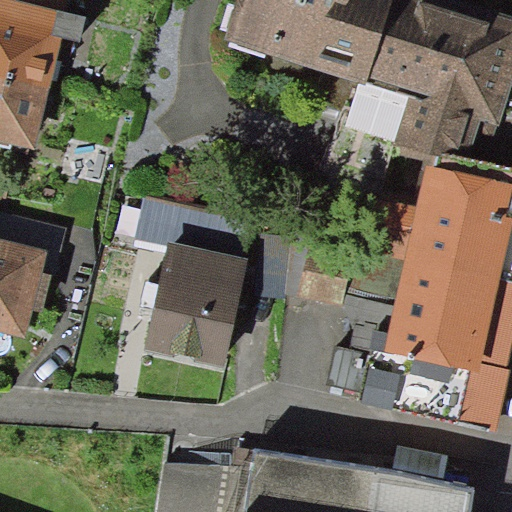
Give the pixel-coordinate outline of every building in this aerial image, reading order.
[(0,0),(0,140),(12,143),(35,149),(62,37),(51,35),(57,9),(17,0),(0,0)] [(66,11),(68,0),(17,0),(57,9),(66,11)] [(366,85),(367,82),(410,95),(396,141),(396,142),(438,155),(442,156),(443,152),(470,158),(476,139),(492,144),(511,78),(511,16),(457,0),(244,0),(242,7),(234,4),(224,40),(360,83),(366,85)] [(66,11),(57,9),(51,35),(62,37),(80,42),(86,16),(66,11)] [(366,85),(360,83),(346,126),(396,141),(410,95),(367,82),(366,85)] [(0,145),(11,148),(12,143),(0,140),(0,145)] [(507,368),(511,347),(511,279),(499,277),(511,222),(511,167),(470,158),(443,152),(442,156),(438,155),(436,166),(427,164),(417,206),(380,198),(369,249),(406,257),(385,349),(414,356),(455,365),(472,369),(480,371),(482,362),(507,368)] [(231,254),(240,217),(144,196),(134,238),(168,245),(168,240),(231,254)] [(511,279),(511,222),(499,277),(511,279)] [(284,296),(289,236),(262,234),(257,294),(284,296)] [(48,250),(0,238),(0,331),(26,338),(33,309),(42,273),(48,250)] [(231,254),(168,240),(168,245),(143,351),(225,370),(250,259),(231,254)] [(342,302),(352,257),(311,248),(301,293),(342,302)] [(52,275),(42,273),(33,309),(43,312),(52,275)] [(450,383),(455,365),(414,356),(409,372),(450,383)] [(460,423),(496,431),(511,368),(507,368),(482,362),(480,371),(472,369),(460,423)] [(400,374),(370,368),(362,403),(392,410),(400,374)] [(471,511),(475,487),(254,453),(244,511),(471,511)]
